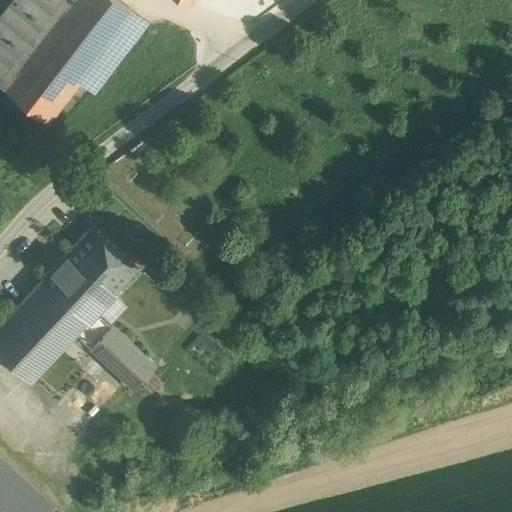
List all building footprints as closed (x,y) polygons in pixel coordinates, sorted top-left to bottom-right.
[(7,0),(0,10),(0,80),(62,0),(7,0)] [(120,0),(62,0),(0,80),(0,82),(47,119),(78,78),(132,9),(120,0)] [(132,9),(78,78),(93,90),(146,20),(132,9)] [(91,222),(14,305),(60,349),(74,333),(96,309),(137,265),(91,222)] [(60,349),(14,305),(0,319),(0,352),(30,381),(60,349)] [(155,364),(96,309),(74,333),(133,388),(155,364)] [(47,511),(53,506),(0,457),(0,511),(47,511)]
